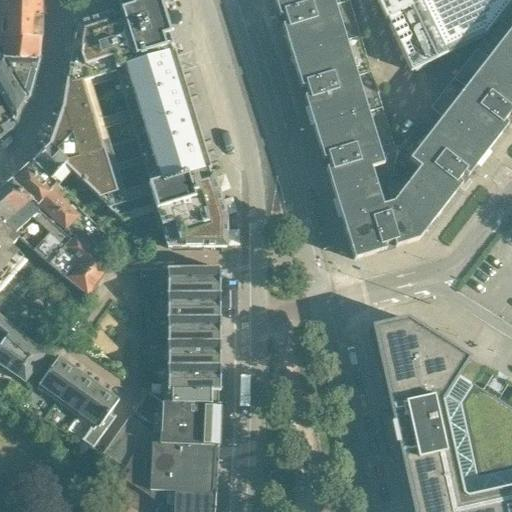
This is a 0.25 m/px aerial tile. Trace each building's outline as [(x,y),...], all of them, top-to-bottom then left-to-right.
[(0,0),(0,20),(41,19),(41,0),(0,0)] [(96,198),(123,224),(157,213),(158,215),(163,231),(169,250),(171,250),(204,250),(227,250),(227,223),(158,0),(115,0),(121,16),(112,19),(111,15),(76,26),(71,56),(66,82),(67,82),(62,110),(49,146),(46,149),(45,147),(38,154),(34,159),(35,160),(32,164),(51,182),(59,174),(65,168),(72,175),(84,186),(82,188),(95,200),(96,198)] [(350,2),(349,0),(273,0),(293,62),(314,131),(327,174),(354,261),(419,241),(476,168),(453,150),(459,143),(465,136),(487,153),(508,126),(511,120),(511,2),(497,22),(485,38),(450,82),(446,88),(429,109),(446,122),(435,136),(418,123),(403,143),(401,146),(400,148),(393,142),(383,110),(361,40),(350,2)] [(485,38),(497,22),(511,2),(511,0),(376,0),(411,73),(485,38)] [(0,39),(40,39),(41,19),(0,20),(0,39)] [(39,63),(40,39),(0,39),(0,56),(3,60),(39,63)] [(2,61),(3,60),(0,56),(0,96),(15,123),(28,102),(2,61)] [(29,100),(39,63),(3,60),(2,61),(28,102),(29,100)] [(1,112),(0,109),(0,138),(11,130),(11,129),(1,112)] [(28,168),(10,185),(64,230),(65,230),(90,250),(105,235),(70,201),(51,182),(32,164),(28,168)] [(64,230),(10,185),(0,193),(0,222),(20,240),(49,264),(48,265),(71,286),(87,299),(110,268),(90,250),(65,230),(64,230)] [(0,305),(34,267),(19,253),(13,248),(20,240),(0,222),(0,305)] [(168,385),(162,385),(163,404),(218,406),(218,407),(220,407),(220,405),(218,405),(218,393),(220,393),(219,293),(219,270),(167,270),(168,385)] [(44,355),(0,317),(0,366),(25,383),(31,374),(35,376),(46,359),(43,357),(44,355)] [(511,511),(511,402),(510,401),(511,397),(511,386),(480,366),(470,360),(407,320),(371,328),(390,412),(391,418),(400,458),(402,465),(412,511),(511,511)] [(58,358),(36,389),(57,404),(79,373),(58,358)] [(79,373),(57,404),(77,418),(79,415),(79,414),(98,387),(79,373)] [(98,387),(79,414),(79,415),(94,426),(82,441),(92,449),(105,433),(115,419),(113,418),(112,417),(109,415),(119,401),(98,387)] [(19,389),(12,399),(20,404),(27,394),(19,389)] [(148,393),(134,413),(150,425),(151,426),(161,413),(160,435),(160,441),(159,446),(218,449),(218,447),(218,439),(218,437),(219,419),(219,417),(220,409),(220,407),(218,407),(218,406),(163,404),(148,393)] [(116,436),(102,455),(126,469),(136,449),(151,458),(152,446),(150,445),(150,441),(159,441),(159,446),(160,441),(141,426),(130,417),(116,436)] [(216,495),(218,462),(218,461),(217,460),(218,449),(159,446),(159,441),(150,441),(150,445),(152,446),(151,458),(136,449),(126,469),(126,470),(130,473),(125,480),(149,496),(150,491),(216,495)] [(214,511),(216,495),(150,491),(149,496),(159,503),(153,511),(214,511)]
